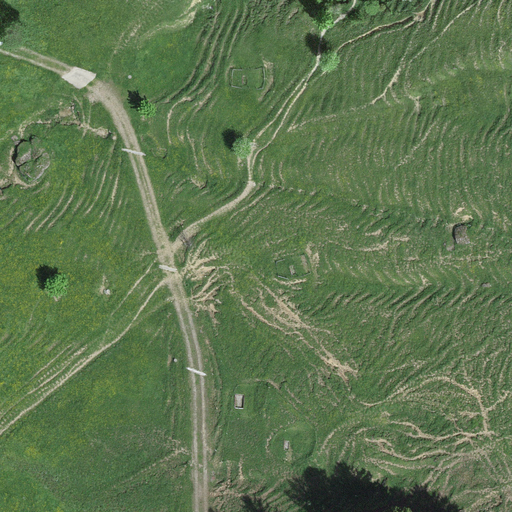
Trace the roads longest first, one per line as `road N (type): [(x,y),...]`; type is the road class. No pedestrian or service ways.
road 1 (track): [(0,45),(86,78),(125,122),(168,255)]
road 2 (track): [(168,255),(201,373),(202,511)]
road 3 (track): [(168,255),(0,426)]
